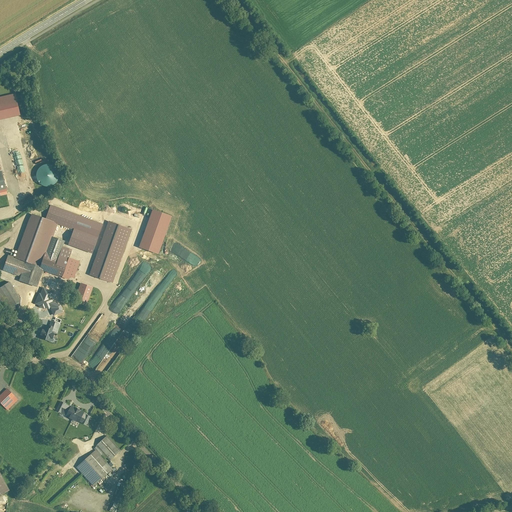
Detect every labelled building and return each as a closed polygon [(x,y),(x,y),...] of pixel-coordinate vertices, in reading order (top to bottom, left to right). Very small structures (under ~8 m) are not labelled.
[(0,119),(21,115),(15,93),(0,96),(0,119)] [(45,166),(42,168),(40,171),(39,175),(40,179),(41,183),(44,185),(48,187),(52,187),(56,186),(59,183),(61,180),(62,176),(61,172),(59,169),(56,166),(53,165),(49,164),(45,166)] [(65,239),(51,234),(55,223),(74,230),(75,228),(99,237),(103,224),(49,204),(43,220),(30,216),(15,257),(6,254),(1,269),(10,272),(9,276),(35,285),(24,314),(38,318),(44,302),(58,307),(63,293),(54,290),(55,285),(46,282),(44,286),(36,283),(41,270),(60,276),(67,256),(60,254),(65,239)] [(176,216),(156,209),(143,248),(162,255),(176,216)] [(107,221),(87,275),(111,284),(130,229),(107,221)] [(75,228),(74,230),(69,244),(93,253),(99,237),(75,228)] [(9,231),(0,236),(0,242),(12,237),(9,231)] [(9,280),(0,284),(0,308),(1,310),(19,302),(9,280)] [(142,324),(156,300),(148,295),(141,307),(140,307),(139,310),(140,310),(139,312),(141,313),(136,321),(142,324)] [(88,308),(91,310),(97,300),(94,298),(88,308)] [(60,324),(51,321),(49,327),(43,325),(39,338),(51,342),(54,332),(57,333),(60,324)] [(0,403),(4,408),(15,398),(4,386),(0,389),(0,403)] [(91,417),(61,401),(57,410),(87,426),(91,417)] [(106,433),(94,444),(109,459),(120,448),(106,433)] [(92,485),(111,468),(94,449),(75,466),(92,485)] [(73,457),(78,460),(82,453),(77,450),(73,457)] [(114,496),(108,511),(109,511),(113,511),(120,498),(114,496)]
